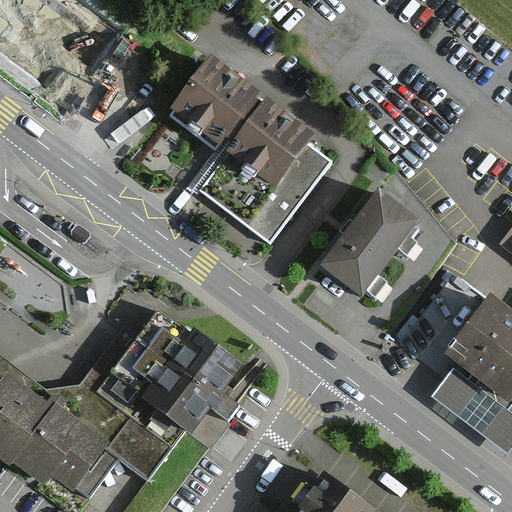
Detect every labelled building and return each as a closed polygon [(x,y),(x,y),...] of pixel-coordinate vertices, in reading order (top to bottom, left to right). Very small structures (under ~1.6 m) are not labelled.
[(86,30),(40,0),(4,0),(0,7),(0,28),(60,68),(86,30)] [(306,142),(208,64),(170,111),(219,150),(268,189),(306,142)] [(335,166),(306,142),(268,189),(219,150),(187,188),(266,251),(335,166)] [(376,202),(321,276),(363,307),(419,233),(376,202)] [(511,330),(455,287),(416,338),(511,411),(511,330)] [(243,373),(161,312),(76,427),(104,448),(121,460),(150,481),(183,437),(191,443),(194,440),(207,449),(235,411),(222,402),(243,373)] [(0,455),(43,487),(51,476),(89,504),(121,460),(104,448),(76,427),(11,380),(0,394),(0,455)] [(299,511),(357,511),(321,484),(299,511)]
